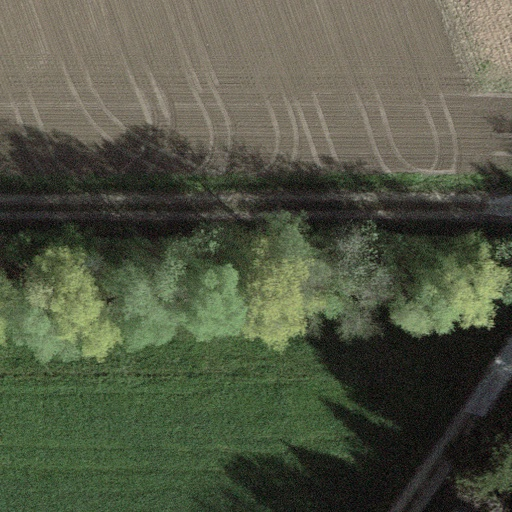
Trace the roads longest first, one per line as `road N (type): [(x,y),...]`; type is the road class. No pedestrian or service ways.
road 1 (track): [(0,202),(511,211)]
road 2 (track): [(511,342),(398,511)]
